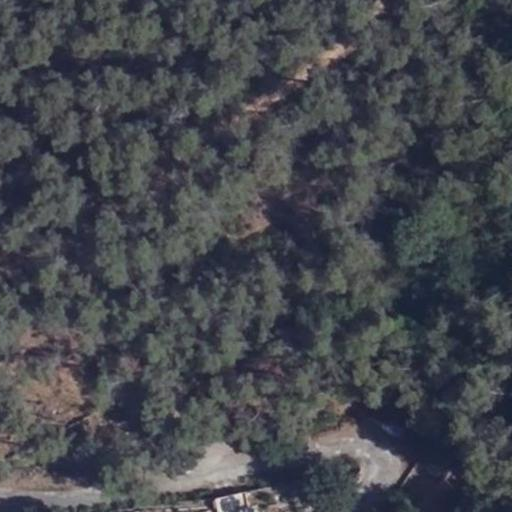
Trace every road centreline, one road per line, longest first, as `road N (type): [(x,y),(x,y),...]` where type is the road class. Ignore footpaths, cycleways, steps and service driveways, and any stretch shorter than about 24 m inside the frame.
road 1 (track): [(396,0),(115,215),(0,268)]
road 2 (residential): [(356,511),(383,474),(375,445),(331,438),(129,487),(0,486)]
road 3 (track): [(0,377),(70,399),(159,467),(245,459)]
